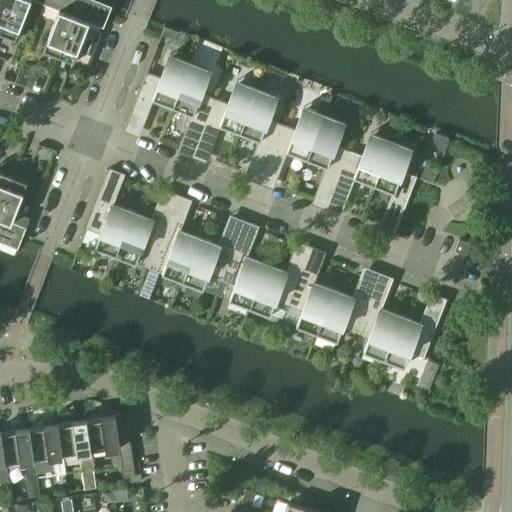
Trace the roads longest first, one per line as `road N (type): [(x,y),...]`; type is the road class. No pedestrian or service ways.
road 1 (residential): [(436,268),(91,139)]
road 2 (residential): [(165,411),(373,491)]
road 3 (residential): [(0,376),(54,369),(165,411)]
road 4 (unclassified): [(510,55),(367,0)]
road 5 (residential): [(91,139),(146,0)]
road 6 (residential): [(46,253),(91,139)]
